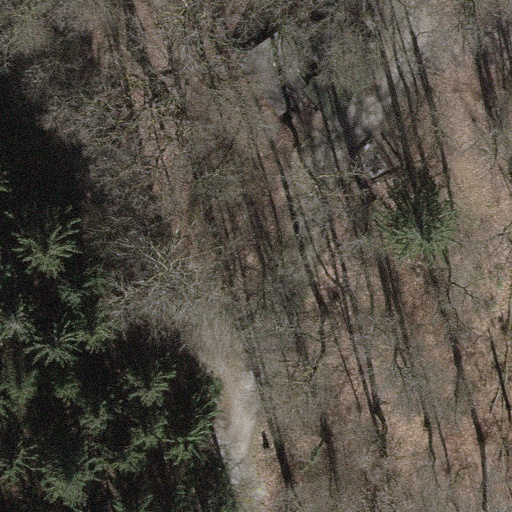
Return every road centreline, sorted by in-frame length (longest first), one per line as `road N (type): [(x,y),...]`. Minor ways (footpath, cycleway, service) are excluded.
road 1 (track): [(0,25),(53,132),(241,428),(222,511)]
road 2 (track): [(241,428),(332,162),(406,63),(415,0)]
